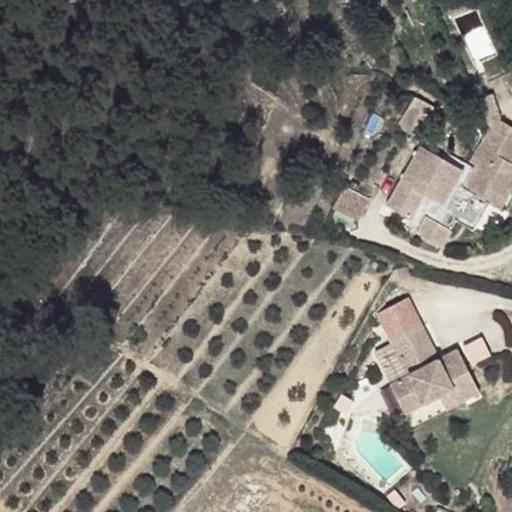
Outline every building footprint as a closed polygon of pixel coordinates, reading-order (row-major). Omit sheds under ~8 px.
[(501,119),(492,93),(480,97),(490,126),(490,127),(494,122),(500,119),(501,119)] [(417,138),(436,107),(416,95),(397,125),(417,138)] [(501,210),(511,190),(511,162),(510,161),(511,158),(511,126),(500,119),(494,122),(490,127),(490,126),(465,170),(420,145),(386,205),(413,220),(427,195),(445,206),(442,212),(474,230),(489,204),(501,210)] [(356,215),(366,199),(348,188),(339,204),(356,215)] [(444,249),(454,232),(426,216),(417,233),(444,249)] [(480,392),(458,348),(439,359),(430,363),(426,354),(435,350),(423,326),(392,343),(409,374),(390,384),(405,415),(439,397),(457,388),(464,401),(480,392)] [(472,363),(493,354),(484,335),(463,344),(472,363)] [(439,359),(435,350),(426,354),(430,363),(439,359)] [(464,401),(457,388),(439,397),(446,410),(464,401)]
